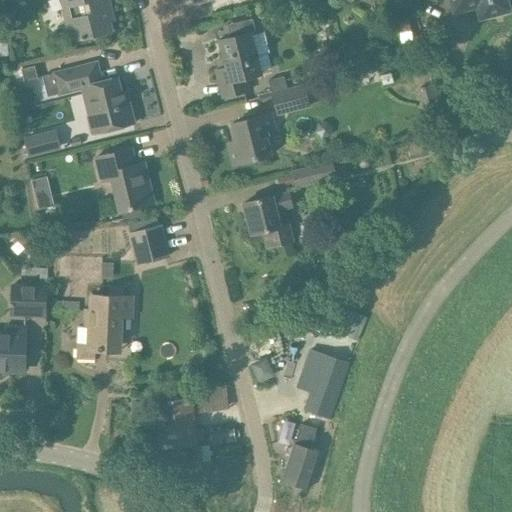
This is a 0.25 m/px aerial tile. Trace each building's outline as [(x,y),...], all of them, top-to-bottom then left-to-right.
[(111,32),(102,0),(66,0),(76,41),(111,32)] [(436,0),(437,1),(440,0),(449,0),(453,13),(476,7),(480,20),(510,11),(507,0),(436,0)] [(225,69),(215,71),(222,98),(241,93),(249,91),(246,78),(263,74),(258,55),(269,52),(260,17),(253,19),(247,21),(250,33),(238,36),(218,41),(225,69)] [(43,76),(48,96),(83,87),(90,115),(88,115),(93,134),(134,123),(128,101),(123,102),(117,78),(97,83),(92,65),(97,64),(96,63),(43,76)] [(32,65),(21,67),(24,81),(38,77),(36,71),(35,64),(32,65)] [(287,89),(284,76),(269,80),(272,92),(272,93),(287,89)] [(443,118),(433,85),(418,89),(428,123),(443,118)] [(310,106),(305,87),(287,91),(287,89),(272,93),(277,114),(310,106)] [(275,128),(271,114),(232,124),(238,146),(229,148),(233,165),(253,160),(271,155),(265,131),(275,128)] [(44,132),(25,137),(29,155),(49,150),(44,132)] [(112,153),(96,157),(102,181),(113,179),(121,212),(134,208),(153,204),(149,185),(144,187),(138,164),(135,165),(131,149),(112,153)] [(336,180),(331,161),(292,171),(297,190),(336,180)] [(44,178),(31,181),(34,190),(46,187),(44,178)] [(294,208),(290,192),(243,204),(251,235),(263,232),(267,248),(294,242),(290,225),(283,227),(278,212),(294,208)] [(168,257),(160,225),(130,233),(138,264),(168,257)] [(18,242),(24,247),(32,245),(35,238),(29,232),(21,234),(18,242)] [(30,268),(30,274),(41,274),(40,284),(22,283),(22,286),(16,286),(12,285),(9,315),(14,315),(44,318),(47,288),(46,288),(47,269),(30,268)] [(123,297),(89,295),(88,309),(84,309),(83,327),(80,327),(78,358),(97,359),(98,350),(107,351),(107,345),(121,346),(121,329),(130,330),(132,297),(123,297)] [(26,329),(6,328),(6,336),(0,335),(0,370),(24,371),(26,329)] [(298,389),(310,393),(319,365),(345,375),(348,365),(310,352),(298,389)] [(272,375),(265,360),(253,365),(260,380),(272,375)] [(332,412),(345,375),(319,365),(310,393),(307,403),(332,412)] [(194,411),(227,409),(226,391),(194,393),(194,411)] [(193,394),(166,396),(170,445),(196,443),(193,394)] [(142,428),(141,402),(132,402),(133,429),(142,428)] [(309,489),(321,452),(310,448),(317,429),(301,423),(282,481),(309,489)] [(213,440),(236,438),(235,431),(212,434),(213,440)] [(192,446),(194,462),(203,461),(201,445),(192,446)]
